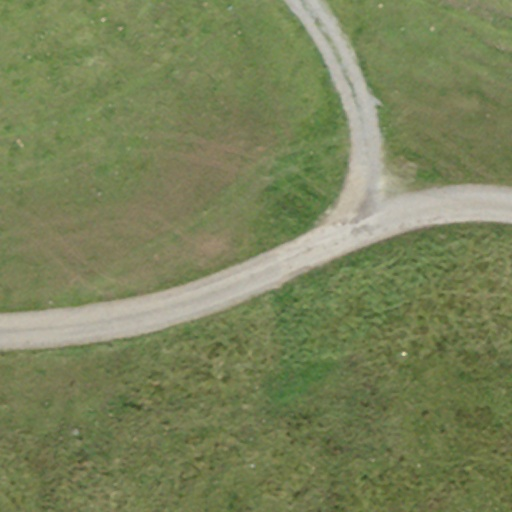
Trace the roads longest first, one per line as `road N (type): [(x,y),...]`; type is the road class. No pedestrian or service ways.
road 1 (track): [(511,206),(434,210),(380,225),(194,313),(75,338),(0,333)]
road 2 (track): [(380,225),(361,109),(328,19),(311,0)]
